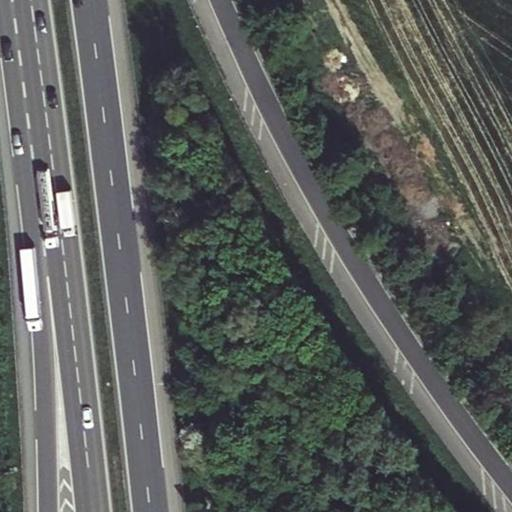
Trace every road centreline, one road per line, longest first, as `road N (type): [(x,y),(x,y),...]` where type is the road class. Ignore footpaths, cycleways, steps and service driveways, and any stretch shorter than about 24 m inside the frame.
road 1 (motorway): [(511,484),(362,272),(224,0)]
road 2 (motorway): [(150,511),(88,0)]
road 3 (motorway): [(55,255),(38,269),(48,511)]
road 4 (motorway): [(55,255),(93,511)]
road 5 (motorway): [(17,0),(55,255)]
